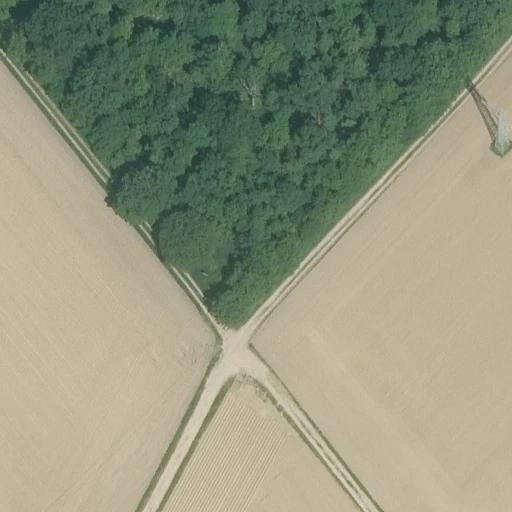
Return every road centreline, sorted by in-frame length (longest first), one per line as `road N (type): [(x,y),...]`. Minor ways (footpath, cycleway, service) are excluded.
road 1 (track): [(511,51),(235,344)]
road 2 (track): [(0,50),(235,344)]
road 3 (track): [(235,344),(370,511)]
road 4 (track): [(235,344),(146,511)]
